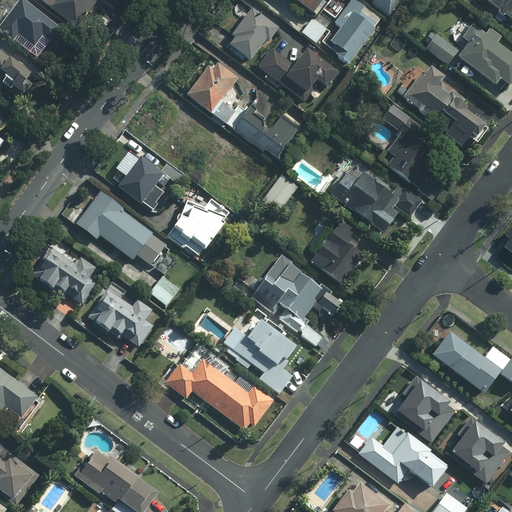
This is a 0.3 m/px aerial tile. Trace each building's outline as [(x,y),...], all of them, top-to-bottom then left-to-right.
[(95,0),(54,0),(47,11),(74,30),(95,0)] [(322,0),(283,0),(309,19),(322,0)] [(373,0),(370,6),(387,18),(399,0),(373,0)] [(511,0),(483,0),(482,2),(511,24),(511,0)] [(57,32),(17,2),(0,25),(0,39),(8,46),(14,39),(31,51),(40,39),(47,44),(57,32)] [(276,31),(250,11),(228,39),(232,41),(227,48),(247,63),(263,43),(265,45),(276,31)] [(373,32),(350,15),(325,50),(347,66),(373,32)] [(313,46),(326,30),(312,20),(300,35),(313,46)] [(497,82),(506,89),(511,81),(511,58),(470,27),(459,41),(466,46),(454,61),(491,89),(497,82)] [(457,53),(431,34),(420,48),(446,67),(457,53)] [(269,52),(255,70),(300,104),(313,87),(322,93),(333,78),(303,55),(292,70),(269,52)] [(0,88),(16,100),(30,81),(0,59),(0,88)] [(209,73),(205,69),(182,98),(207,117),(235,81),(215,66),(209,73)] [(418,78),(399,102),(460,150),(478,128),(457,111),(463,104),(450,93),(444,100),(432,90),(440,79),(429,70),(420,80),(418,78)] [(229,131),(242,112),(235,107),(232,111),(220,102),(209,117),(229,131)] [(390,160),(383,168),(417,192),(441,158),(417,142),(424,132),(391,109),(382,123),(399,135),(384,156),(390,160)] [(262,124),(244,112),(230,131),(274,162),(292,136),(274,123),(265,136),(257,131),(262,124)] [(222,146),(195,126),(186,137),(181,133),(162,160),(194,184),(222,146)] [(226,152),(242,164),(239,169),(257,183),(263,175),(268,169),(233,142),(226,152)] [(161,177),(138,160),(115,191),(138,208),(139,205),(150,213),(155,207),(152,206),(160,195),(152,189),(161,177)] [(390,198),(360,176),(354,185),(343,177),(328,198),(379,236),(394,216),(389,212),(393,207),(409,219),(420,204),(398,187),(390,198)] [(295,189),(277,177),(261,200),(280,212),(295,189)] [(94,244),(97,239),(130,264),(133,259),(147,269),(162,249),(119,216),(121,213),(97,194),(72,227),(94,244)] [(202,213),(183,204),(167,240),(197,259),(225,215),(208,204),(202,213)] [(363,255),(333,231),(306,265),(336,288),(363,255)] [(61,297),(64,292),(80,305),(92,287),(86,282),(94,272),(78,261),(75,267),(49,250),(37,268),(32,276),(38,280),(35,285),(47,293),(50,289),(53,294),(61,297)] [(330,296),(278,259),(248,300),(271,316),(276,309),(305,331),(320,311),(330,318),(338,306),(328,299),(330,296)] [(177,292),(161,278),(147,294),(163,308),(177,292)] [(148,313),(134,304),(130,309),(104,293),(91,315),(95,318),(92,324),(95,332),(117,339),(120,334),(131,341),(129,344),(137,349),(149,329),(142,325),(148,313)] [(253,328),(242,343),(229,333),(220,346),(261,376),(256,382),(275,396),(288,378),(276,370),(288,354),(253,328)] [(497,372),(446,334),(428,358),(479,396),(497,372)] [(41,395),(0,363),(0,416),(2,418),(11,406),(25,416),(41,395)] [(199,363),(190,376),(178,367),(164,386),(183,400),(188,394),(242,433),(247,426),(251,429),(269,404),(251,390),(246,397),(199,363)] [(392,411),(429,441),(454,410),(438,396),(441,392),(415,372),(400,391),(405,395),(392,411)] [(459,439),(451,450),(485,477),(508,449),(500,443),(501,440),(469,415),(453,435),(459,439)] [(390,455),(368,439),(356,454),(396,485),(404,475),(425,492),(445,466),(405,436),(390,455)] [(113,454),(111,457),(100,449),(83,473),(137,511),(146,511),(163,490),(113,454)] [(41,473),(10,451),(5,459),(0,455),(0,489),(19,504),(41,473)] [(380,511),(384,507),(356,486),(349,495),(344,492),(329,511),(380,511)] [(460,511),(463,508),(444,494),(430,511),(460,511)] [(0,500),(0,511),(6,511),(10,508),(0,500)]
